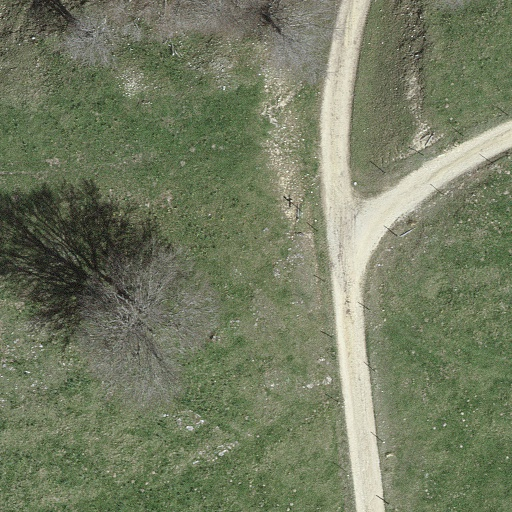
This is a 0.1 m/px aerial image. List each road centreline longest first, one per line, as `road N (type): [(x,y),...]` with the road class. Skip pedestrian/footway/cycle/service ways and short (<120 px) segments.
road 1 (track): [(372,511),(343,240)]
road 2 (track): [(355,0),(335,90),(332,174),(343,240)]
road 3 (track): [(343,240),(414,194),(511,151)]
